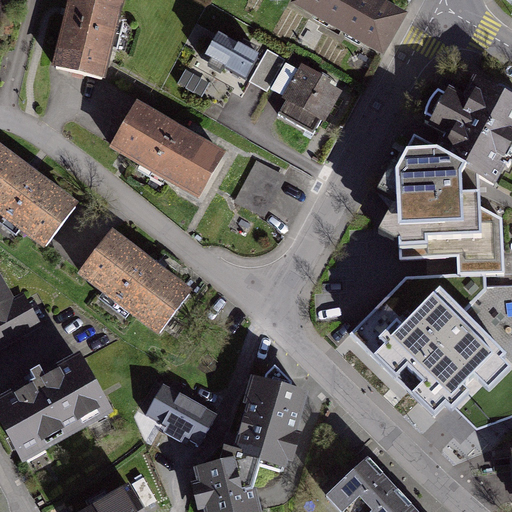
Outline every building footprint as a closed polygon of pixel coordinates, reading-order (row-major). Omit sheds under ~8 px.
[(73,0),(57,63),(107,77),(126,0),(73,0)] [(411,21),(373,0),(301,0),(294,12),(385,65),(411,21)] [(208,22),(190,51),(238,79),(255,51),(208,22)] [(343,91),(302,66),(279,104),(320,128),(343,91)] [(458,136),(445,160),(509,194),(511,187),(511,93),(497,86),(486,105),(457,90),(438,125),(458,136)] [(137,109),(110,159),(202,208),(229,158),(137,109)] [(80,211),(0,150),(0,219),(46,255),(80,211)] [(259,162),(234,206),(264,222),(289,178),(259,162)] [(414,193),(384,256),(436,281),(467,218),(414,193)] [(112,237),(80,279),(158,337),(189,295),(112,237)] [(0,346),(37,329),(21,298),(9,304),(0,285),(0,346)] [(511,304),(447,304),(446,398),(511,398),(511,304)] [(77,365),(0,405),(0,425),(22,467),(108,422),(77,365)] [(237,451),(224,449),(220,467),(201,471),(209,511),(259,511),(255,493),(261,465),(285,471),(302,396),(254,382),(237,451)] [(169,392),(151,428),(199,452),(217,416),(169,392)] [(411,511),(368,465),(328,501),(338,511),(411,511)] [(141,511),(128,490),(91,511),(141,511)]
